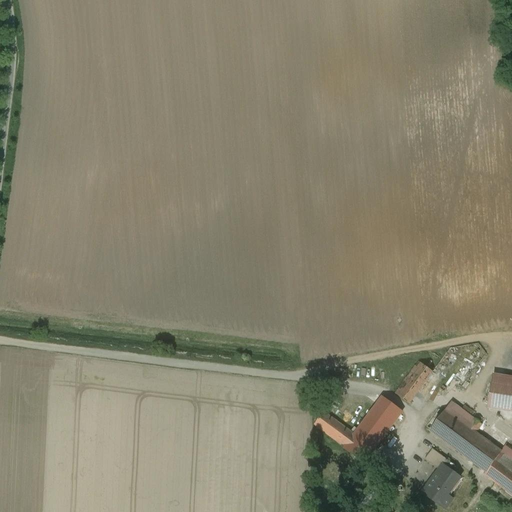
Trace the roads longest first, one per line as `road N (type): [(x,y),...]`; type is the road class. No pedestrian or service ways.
road 1 (track): [(0,336),(356,381),(412,413)]
road 2 (track): [(298,372),(511,334)]
road 3 (unclassified): [(4,0),(9,40),(0,142)]
